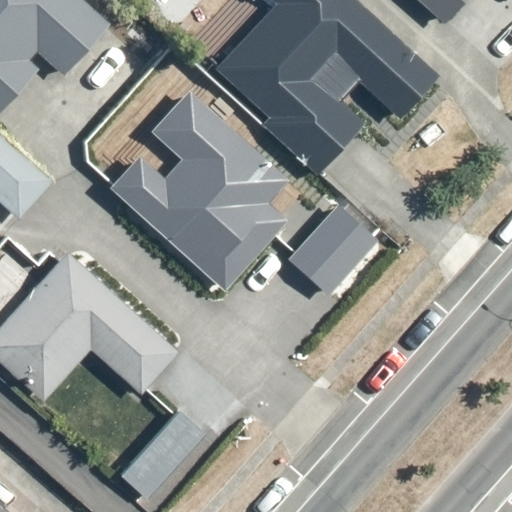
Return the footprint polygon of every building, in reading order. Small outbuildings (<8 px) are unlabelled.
[(110,23),(82,0),(0,0),(0,107),(36,68),(28,61),(32,56),(59,80),(110,23)] [(200,0),(152,0),(181,24),(200,0)] [(352,0),(268,0),(273,4),(212,70),(267,118),(258,125),(314,176),(361,123),(337,103),(355,84),(396,122),(436,78),(352,0)] [(413,0),(442,26),(465,0),(413,0)] [(287,180),(185,91),(102,186),(222,294),(286,220),(266,203),(287,180)] [(49,181),(0,133),(0,204),(14,218),(49,181)] [(64,253),(0,322),(0,368),(40,404),(86,352),(139,395),(177,352),(64,253)] [(200,434),(173,409),(114,471),(141,497),(200,434)]
